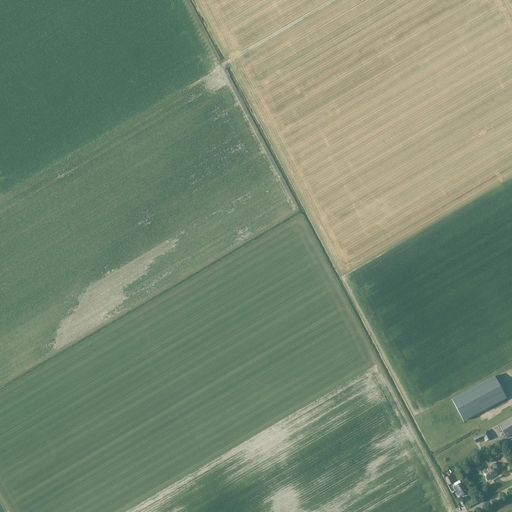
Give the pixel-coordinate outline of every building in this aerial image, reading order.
[(479,413),(506,399),(495,376),(452,399),(464,421),(477,414),(477,416),(480,414),(479,413)] [(511,434),(511,417),(498,424),(505,438),(511,434)] [(491,438),(487,430),(473,438),(476,444),(484,439),(485,442),(491,438)] [(495,472),(498,470),(494,464),(491,466),(492,467),(489,469),(489,468),(486,470),(488,473),(485,475),(483,471),(482,471),(487,480),(492,478),(492,477),(496,474),(495,472)] [(461,483),(453,488),(456,493),(458,492),(461,497),(467,493),(461,483)]
